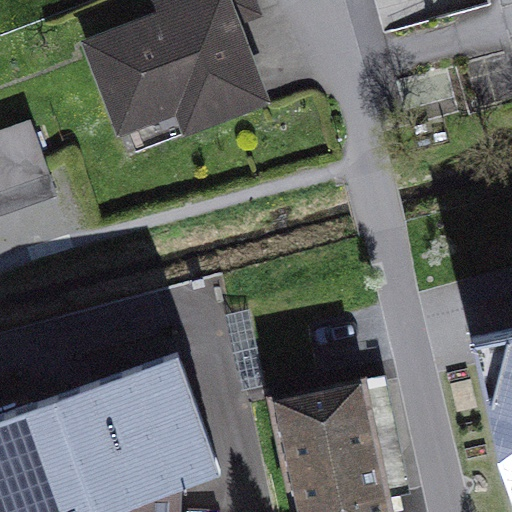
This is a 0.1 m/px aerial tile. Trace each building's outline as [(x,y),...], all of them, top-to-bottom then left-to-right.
[(168,24),(95,52),(122,126),(195,100),(203,120),(261,99),(233,21),(247,16),(241,0),(172,0),(161,4),(168,24)] [(30,122),(0,133),(0,215),(57,196),(30,122)] [(429,296),(436,331),(473,324),(466,288),(429,296)] [(511,329),(473,337),(501,456),(511,485),(511,329)] [(179,353),(0,416),(0,511),(173,511),(176,488),(221,469),(179,353)] [(384,377),(274,399),(297,511),(390,511),(380,462),(400,458),(384,377)]
